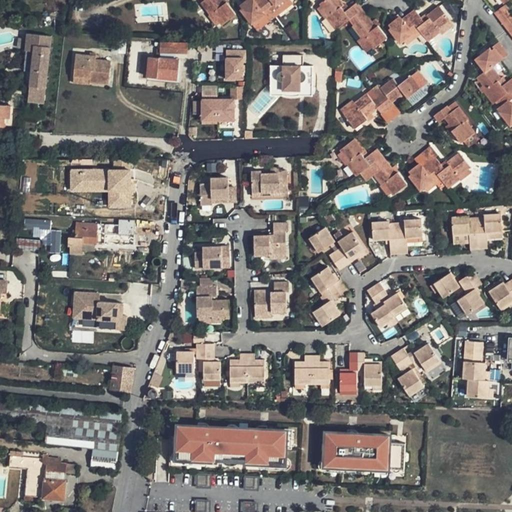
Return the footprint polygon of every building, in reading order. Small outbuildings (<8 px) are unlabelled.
[(236,15),(227,3),(226,2),(224,4),(220,0),(204,0),(201,3),(211,15),(213,13),(221,24),(223,25),(236,15)] [(254,0),(253,0),(248,0),(241,5),(243,8),(241,10),(252,24),(264,14),(263,13),(275,4),(276,6),(282,0),(254,0)] [(264,14),(252,24),(257,30),(294,3),(291,0),(282,0),(276,6),(275,4),(263,13),(264,14)] [(324,0),(320,3),(321,5),(330,16),(327,18),(337,30),(350,19),(354,25),(353,26),(362,37),(364,35),(373,47),(374,49),(388,38),(379,26),(378,25),(375,27),(356,3),(347,10),(345,12),(341,7),(343,5),(339,0),(324,0)] [(330,16),(321,5),(317,9),(325,20),(330,16)] [(390,25),(392,28),(390,29),(400,43),(404,41),(413,33),(412,32),(417,29),(427,41),(439,32),(437,30),(448,22),(450,20),(440,6),(427,16),(430,19),(425,23),(422,18),(415,10),(402,20),(400,17),(390,25)] [(511,14),(505,6),(495,13),(511,34),(511,14)] [(221,24),(213,13),(210,16),(218,26),(221,24)] [(378,25),(379,26),(380,25),(375,19),(371,22),(375,27),(378,25)] [(448,22),(437,30),(439,32),(440,33),(451,25),(448,22)] [(419,35),(425,43),(427,41),(417,29),(412,32),(413,33),(404,41),(407,44),(419,35)] [(44,103),(52,36),(28,33),(26,50),(34,51),(28,101),(44,103)] [(362,37),(358,40),(367,52),(373,47),(364,35),(362,37)] [(127,40),(113,39),(111,53),(125,54),(127,40)] [(188,43),(161,42),(160,53),(188,54),(188,43)] [(490,49),(476,60),(485,71),(477,77),(479,80),(487,90),(485,92),(494,104),(496,102),(500,106),(497,108),(511,126),(511,124),(511,103),(510,104),(508,102),(511,99),(511,78),(505,83),(502,86),(498,81),(501,79),(492,67),(508,55),(499,43),(493,47),(495,49),(492,51),(490,49)] [(90,56),(76,54),(74,77),(90,78),(90,82),(109,84),(111,61),(96,60),(96,56),(90,56)] [(304,55),(283,55),(283,65),(271,65),(270,88),(284,95),(288,90),(295,90),(299,96),(303,90),(313,91),(313,66),(303,66),(304,55)] [(180,60),(150,57),(148,77),(178,80),(180,60)] [(243,58),(226,58),(226,79),(244,79),(243,58)] [(415,73),(411,75),(421,88),(425,85),(415,73)] [(366,117),(377,108),(381,114),(393,105),(391,102),(397,97),(403,93),(406,97),(407,99),(421,88),(411,75),(398,85),(394,79),(382,88),(379,85),(355,104),(356,105),(344,115),(355,129),(367,120),(368,119),(366,117)] [(487,90),(479,80),(475,82),(483,93),(485,92),(487,90)] [(202,86),(202,98),(216,97),(216,86),(202,86)] [(242,99),(242,87),(230,87),(230,99),(242,99)] [(421,88),(407,99),(413,106),(426,95),(421,88)] [(397,97),(400,101),(406,97),(403,93),(397,97)] [(234,99),(202,99),(202,120),(235,121),(234,99)] [(353,101),(341,111),(344,115),(356,105),(355,104),(353,101)] [(446,106),(434,115),(439,122),(445,118),(449,123),(454,129),(451,131),(461,143),(475,133),(466,121),(468,120),(455,102),(447,107),(446,106)] [(11,106),(0,104),(0,125),(5,125),(5,117),(10,118),(11,106)] [(393,105),(381,114),(388,122),(400,113),(393,105)] [(367,120),(368,121),(374,116),(371,112),(366,117),(368,119),(367,120)] [(480,139),(475,133),(464,141),(469,148),(480,139)] [(340,150),(342,152),(350,162),(348,164),(357,176),(368,167),(382,184),(384,182),(394,195),(408,184),(398,172),(395,174),(377,149),(368,155),(365,158),(361,153),(364,151),(354,139),(340,150)] [(430,146),(414,159),(418,165),(420,164),(423,167),(436,157),(438,156),(430,146)] [(342,152),(338,154),(346,165),(348,164),(350,162),(342,152)] [(412,174),(410,176),(421,190),(424,187),(433,180),(432,178),(437,174),(446,186),(448,188),(460,179),(458,176),(470,167),(460,153),(448,162),(450,165),(445,169),(436,157),(423,167),(420,164),(418,165),(410,172),(412,174)] [(509,158),(500,157),(499,178),(509,178),(509,158)] [(375,176),(368,167),(361,173),(368,181),(375,176)] [(461,180),(471,172),(468,168),(458,176),(461,180)] [(81,186),(81,170),(72,170),(72,190),(110,190),(110,186),(81,186)] [(131,170),(81,170),(81,186),(110,186),(110,190),(110,207),(131,207),(131,191),(131,184),(131,170)] [(251,172),(252,193),(261,193),(261,197),(279,196),(279,193),(288,192),(287,171),(278,171),(279,173),(261,174),(261,171),(251,172)] [(424,187),(427,191),(436,184),(441,190),(446,186),(437,174),(432,178),(433,180),(424,187)] [(200,185),(201,206),(213,205),(213,202),(213,199),(230,198),(229,188),(229,178),(211,178),(211,184),(200,185)] [(237,202),(237,188),(229,188),(230,198),(213,199),(213,202),(237,202)] [(470,247),(486,246),(486,236),(486,232),(502,231),(501,213),(485,214),(485,218),(469,219),(469,215),(452,216),(453,234),(470,233),(470,237),(470,247)] [(391,252),(407,251),(407,242),(406,237),(423,236),(422,218),(405,219),(405,222),(390,223),(390,220),(372,222),(374,246),(391,245),(391,252)] [(32,228),(32,237),(45,237),(45,252),(60,252),(60,230),(50,230),(50,219),(24,219),(24,228),(32,228)] [(96,244),(97,224),(76,223),(75,234),(72,234),(72,237),(69,237),(69,246),(71,246),(70,254),(82,255),(83,244),(96,244)] [(97,224),(96,244),(118,245),(127,245),(127,233),(120,233),(120,225),(97,224)] [(253,236),(254,255),(269,255),(285,255),(285,233),(288,233),(288,224),(273,224),(273,236),(253,236)] [(318,251),(335,240),(325,226),(309,237),(314,244),(318,251)] [(351,260),(349,257),(356,252),(363,247),(352,231),(338,240),(342,246),(330,255),(338,268),(351,260)] [(39,247),(39,239),(16,239),(16,247),(39,247)] [(309,246),(314,254),(318,251),(314,244),(309,246)] [(196,254),(197,269),(231,268),(231,247),(211,247),(212,256),(204,256),(204,253),(196,254)] [(359,256),(366,251),(363,247),(356,252),(359,256)] [(340,278),(336,280),(327,266),(312,276),(317,283),(322,290),(327,286),(330,291),(334,297),(335,299),(348,291),(340,278)] [(486,302),(476,287),(482,283),(473,270),(461,278),(469,291),(459,298),(469,313),(486,302)] [(435,283),(444,297),(462,285),(452,271),(435,283)] [(511,278),(506,283),(504,280),(490,289),(502,308),(509,303),(511,301),(511,278)] [(0,313),(2,293),(7,294),(8,282),(0,281),(0,313)] [(377,303),(389,295),(380,281),(368,289),(377,303)] [(314,285),(319,292),(322,290),(317,283),(314,285)] [(255,292),(256,316),(273,316),(273,313),(288,313),(287,294),(290,294),(290,284),(275,284),(275,294),(267,294),(267,292),(255,292)] [(218,298),(218,287),(198,287),(198,318),(200,318),(214,318),(214,320),(224,320),(231,319),(231,302),(218,302),(213,302),(213,298),(218,298)] [(322,296),(327,302),(331,299),(334,297),(330,291),(322,296)] [(118,315),(118,308),(123,308),(123,303),(95,302),(96,293),(75,292),(75,304),(83,305),(83,318),(98,319),(97,329),(126,330),(127,316),(118,315)] [(400,311),(407,306),(398,292),(384,301),(386,303),(371,313),(380,326),(387,322),(395,317),(393,315),(400,311)] [(469,313),(459,298),(452,303),(461,318),(469,313)] [(320,318),(324,325),(341,314),(331,299),(327,302),(314,310),(320,318)] [(83,318),(83,305),(75,304),(74,318),(83,318)] [(402,314),(410,310),(407,306),(400,311),(402,314)] [(311,313),(316,321),(320,318),(314,310),(311,313)] [(383,330),(390,326),(387,322),(380,326),(383,330)] [(482,340),(466,339),(465,353),(482,353),(482,340)] [(436,365),(442,360),(429,341),(420,348),(415,351),(428,371),(436,365)] [(200,358),(216,358),(216,344),(198,344),(198,348),(198,351),(198,358),(200,358)] [(420,348),(418,345),(408,352),(410,355),(415,351),(420,348)] [(419,367),(404,347),(392,355),(402,369),(404,368),(407,372),(405,373),(399,377),(411,394),(426,384),(416,371),(415,369),(419,367)] [(186,351),(178,351),(178,372),(187,372),(195,371),(195,351),(186,351)] [(358,368),(366,369),(366,383),(374,384),(383,383),(383,363),(366,363),(366,359),(366,351),(350,351),(351,368),(358,368)] [(257,380),(266,380),(266,359),(256,359),(257,354),(248,354),(240,354),(240,359),(231,360),(231,381),(240,381),(249,381),(257,380)] [(322,383),(331,382),(331,377),(331,369),(331,361),(322,362),(321,354),(305,355),(306,362),(296,362),(296,383),(305,383),(322,383)] [(200,371),(205,371),(205,362),(216,362),(216,358),(200,358),(200,371)] [(485,378),(486,359),(481,359),(465,359),(464,376),(470,377),(469,393),(489,394),(490,378),(485,378)] [(438,369),(445,364),(442,360),(436,365),(438,369)] [(206,379),(222,378),(222,362),(216,362),(205,362),(205,371),(206,379)] [(135,368),(114,365),(110,388),(132,391),(135,368)] [(334,377),(334,372),(341,372),(358,372),(358,368),(351,368),(331,369),(331,377),(334,377)] [(341,372),(341,389),(349,389),(358,389),(358,372),(341,372)] [(0,439),(93,449),(119,452),(124,415),(0,401),(0,439)] [(287,430),(178,425),(176,458),(285,464),(287,430)] [(390,435),(327,432),(325,466),(405,469),(406,443),(389,442),(390,435)] [(119,452),(93,449),(91,468),(116,470),(119,452)] [(47,465),(44,458),(43,458),(10,455),(9,468),(28,469),(25,496),(36,497),(35,501),(40,502),(40,498),(63,499),(66,473),(75,474),(76,466),(66,465),(66,467),(47,465)] [(49,455),(43,455),(43,458),(44,458),(47,465),(60,466),(61,459),(48,458),(49,455)]
